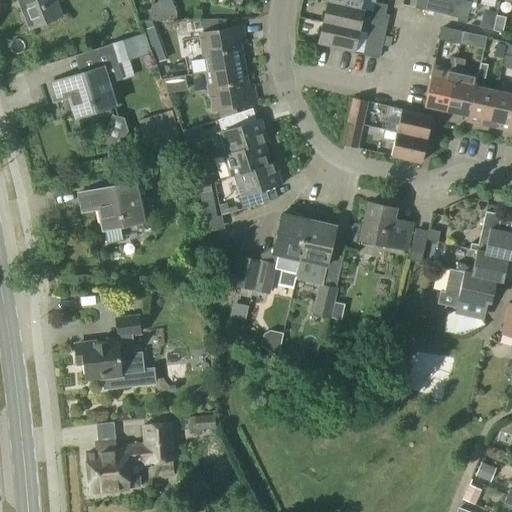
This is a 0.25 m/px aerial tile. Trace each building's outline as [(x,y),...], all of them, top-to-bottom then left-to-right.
[(18,0),(30,30),(62,17),(54,0),(18,0)] [(360,10),(362,0),(322,0),(322,1),(327,3),(360,10)] [(425,11),(427,0),(415,0),(414,9),(425,11)] [(438,0),(427,0),(425,11),(436,14),(438,0)] [(461,0),(456,22),(466,24),(471,2),(461,0)] [(323,23),(359,32),(362,19),(364,11),(360,10),(327,3),(323,23)] [(371,12),(385,15),(387,5),(373,3),(371,12)] [(493,31),(496,16),(497,13),(484,10),(480,27),(483,28),(492,30),(492,31),(493,31)] [(389,16),(385,15),(371,12),(369,20),(366,33),(384,37),(389,16)] [(501,34),(505,18),(496,16),(493,31),(501,34)] [(147,40),(158,36),(153,22),(140,22),(147,40)] [(355,52),(359,32),(323,23),(318,44),(355,52)] [(243,66),(239,44),(245,43),(241,27),(200,34),(204,58),(189,61),(192,74),(207,71),(207,72),(243,66)] [(461,42),(463,32),(442,28),(441,29),(438,40),(460,44),(460,42),(461,42)] [(463,32),(461,42),(474,45),(476,35),(463,32)] [(379,58),(384,37),(366,33),(361,54),(379,58)] [(117,64),(150,54),(143,34),(111,44),(117,64)] [(492,56),(503,58),(506,45),(495,43),(492,56)] [(446,109),(457,59),(450,57),(447,70),(433,66),(425,100),(435,102),(434,106),(446,109)] [(462,73),(465,60),(457,59),(446,109),(459,112),(460,108),(469,110),(474,87),(477,76),(462,73)] [(488,127),(496,92),(482,89),(487,65),(480,63),(477,76),(474,87),(469,110),(466,122),(488,127)] [(243,66),(207,72),(214,109),(255,102),(253,86),(247,87),(243,66)] [(115,105),(103,67),(49,84),(55,101),(71,96),(77,118),(115,105)] [(509,132),(511,119),(511,82),(509,95),(496,92),(488,127),(509,132)] [(362,126),(368,102),(351,98),(346,122),(362,126)] [(229,154),(267,142),(260,119),(256,121),(252,109),(217,121),(221,131),(216,133),(216,135),(222,134),(226,147),(227,146),(229,154)] [(426,140),(431,117),(401,110),(398,124),(385,121),(383,131),(426,140)] [(115,146),(128,132),(123,118),(113,115),(112,119),(114,127),(103,138),(104,144),(115,146)] [(357,149),(362,126),(346,122),(341,145),(357,149)] [(421,163),(426,140),(383,131),(381,139),(386,139),(385,143),(394,145),(391,157),(421,163)] [(229,177),(236,175),(274,163),(267,142),(229,154),(224,155),(227,167),(226,167),(229,177)] [(274,163),(236,175),(238,182),(235,183),(239,197),(235,198),(235,200),(238,199),(242,210),(277,198),(274,188),(281,186),(274,163)] [(149,165),(139,168),(142,182),(153,179),(149,165)] [(80,194),(83,212),(100,208),(105,230),(108,245),(123,242),(120,227),(143,222),(135,182),(80,194)] [(218,217),(216,217),(210,183),(198,185),(205,222),(218,217)] [(406,251),(412,227),(400,224),(400,221),(393,220),(396,210),(369,204),(360,240),(406,251)] [(508,260),(511,260),(511,235),(509,234),(511,221),(511,217),(485,212),(477,245),(471,244),(469,250),(476,252),(508,259),(508,260)] [(295,280),(300,261),(308,222),(281,215),(272,254),(271,254),(269,263),(277,264),(275,270),(282,271),(279,285),(293,288),(295,280)] [(336,228),(308,222),(300,261),(295,280),(318,286),(311,315),(331,319),(338,288),(336,288),(342,257),(330,254),(336,228)] [(427,231),(415,229),(408,260),(420,263),(425,241),(424,240),(427,231)] [(424,240),(425,241),(426,240),(437,243),(439,232),(427,229),(427,231),(424,240)] [(508,260),(508,259),(476,252),(471,274),(466,273),(467,268),(464,264),(457,263),(455,270),(449,269),(449,270),(495,281),(502,282),(508,260)] [(269,263),(259,260),(257,260),(239,255),(232,285),(250,290),(252,290),(270,294),(275,270),(277,264),(269,263)] [(483,319),(486,303),(490,304),(495,281),(449,270),(444,291),(440,290),(437,304),(456,309),(455,312),(479,318),(483,319)] [(249,305),(231,302),(228,317),(246,320),(249,305)] [(511,358),(510,368),(511,368),(511,304),(508,304),(502,334),(511,336),(511,350),(511,355),(511,358)] [(133,353),(132,340),(131,336),(141,335),(138,315),(115,318),(117,342),(87,345),(88,347),(74,348),(76,363),(84,363),(85,379),(102,378),(103,390),(156,384),(154,368),(143,369),(141,352),(133,353)] [(200,388),(191,397),(202,408),(211,399),(200,388)] [(220,428),(218,415),(214,415),(194,417),(188,418),(189,430),(195,430),(195,431),(215,429),(215,428),(220,428)] [(175,461),(172,422),(140,425),(142,442),(141,443),(123,445),(124,453),(117,453),(116,444),(99,445),(100,453),(87,454),(90,493),(129,490),(129,489),(140,488),(139,466),(149,466),(149,464),(175,461)] [(496,468),(481,462),(475,476),(490,482),(496,468)] [(477,505),(483,490),(468,483),(465,491),(462,499),(475,505),(475,504),(477,505)] [(511,506),(511,497),(506,495),(503,503),(511,506)]
